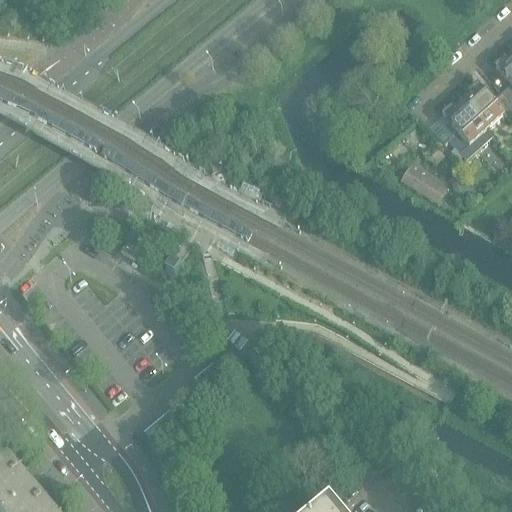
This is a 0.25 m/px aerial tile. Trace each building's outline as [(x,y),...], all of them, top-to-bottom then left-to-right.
[(511,58),(496,72),(511,88),(501,97),(511,108),(511,58)] [(511,108),(501,97),(492,105),(478,89),(460,105),(486,134),(504,118),(510,125),(511,123),(511,108)] [(486,134),(460,105),(443,121),(457,137),(448,145),(467,165),(492,142),(486,134)] [(437,167),(443,161),(437,154),(431,160),(437,167)] [(411,172),(402,188),(441,210),(450,194),(411,172)] [(119,253),(133,263),(140,252),(126,243),(119,253)] [(170,265),(165,277),(169,279),(174,282),(179,270),(175,268),(170,265)] [(213,371),(194,387),(204,400),(224,384),(213,371)] [(5,467),(0,470),(0,511),(29,511),(37,506),(5,467)]
